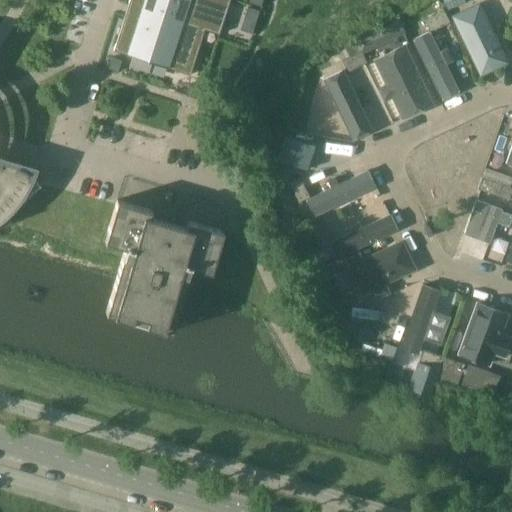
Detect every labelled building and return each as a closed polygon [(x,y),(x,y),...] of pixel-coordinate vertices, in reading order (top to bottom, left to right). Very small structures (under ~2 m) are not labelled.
[(129,0),(113,51),(127,55),(190,75),(204,30),(218,35),(229,0),(129,0)] [(443,0),(448,10),(465,2),(463,0),(443,0)] [(250,8),(246,20),(255,22),(259,11),(250,8)] [(473,67),(497,56),(477,10),(453,21),(473,67)] [(444,13),(425,22),(430,33),(449,24),(444,13)] [(440,102),(455,95),(425,35),(411,42),(440,102)] [(427,105),(403,50),(371,64),(396,119),(427,105)] [(360,53),(343,61),(348,72),(366,64),(360,53)] [(139,66),(137,75),(149,79),(151,70),(139,66)] [(347,143),(367,134),(339,72),(319,81),(347,143)] [(188,87),(185,96),(197,100),(200,91),(188,87)] [(314,147),(284,137),(276,160),(307,171),(314,147)] [(0,227),(11,223),(8,215),(39,185),(33,178),(34,176),(33,176),(36,168),(0,156),(0,227)] [(373,187),(365,171),(309,198),(317,214),(373,187)] [(481,178),(477,190),(497,197),(501,185),(481,178)] [(289,184),(298,203),(309,198),(300,179),(289,184)] [(498,197),(508,200),(511,189),(502,186),(498,197)] [(125,248),(117,273),(105,314),(171,333),(191,267),(211,273),(223,232),(188,221),(186,228),(150,217),(152,211),(117,200),(104,242),(125,248)] [(472,204),(460,236),(484,245),(492,225),(504,229),(508,218),(472,204)] [(336,259),(396,233),(387,213),(328,239),(336,259)] [(328,238),(319,218),(308,224),(317,243),(328,238)] [(511,231),(501,262),(511,265),(511,231)] [(358,295),(412,272),(399,243),(346,266),(358,295)] [(353,290),(344,271),(333,276),(342,295),(353,290)] [(398,343),(435,350),(451,297),(417,287),(398,343)] [(486,366),(499,319),(470,311),(458,359),(486,366)] [(443,358),(423,351),(419,363),(439,370),(443,358)] [(459,377),(463,365),(443,358),(439,370),(459,377)]
